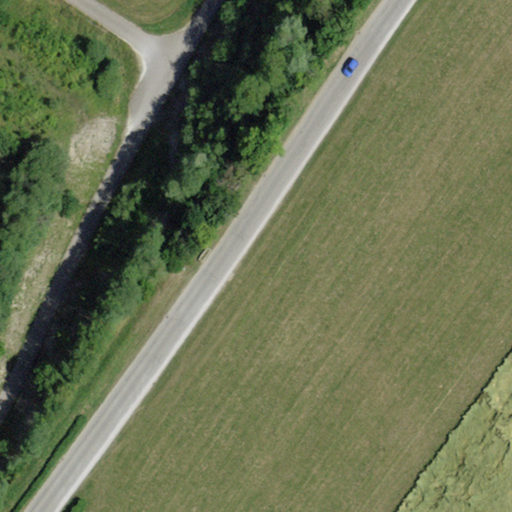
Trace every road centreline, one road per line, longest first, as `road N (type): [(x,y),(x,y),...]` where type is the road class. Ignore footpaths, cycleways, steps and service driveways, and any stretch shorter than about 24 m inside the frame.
road 1 (unclassified): [(398,0),(41,511)]
road 2 (unclassified): [(0,412),(213,0)]
